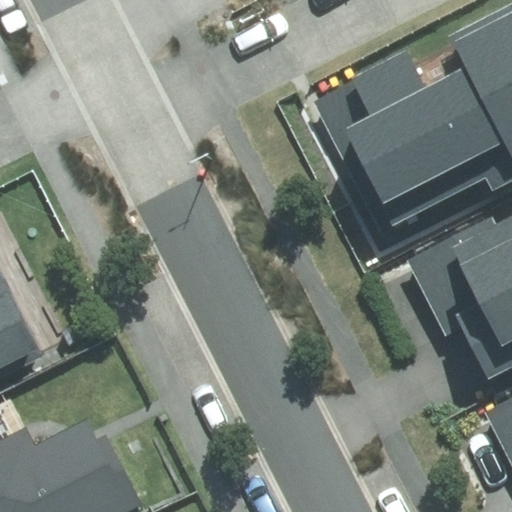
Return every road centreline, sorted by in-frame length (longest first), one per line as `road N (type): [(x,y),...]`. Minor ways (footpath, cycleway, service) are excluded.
road 1 (residential): [(130,111),(332,511)]
road 2 (residential): [(130,111),(362,0)]
